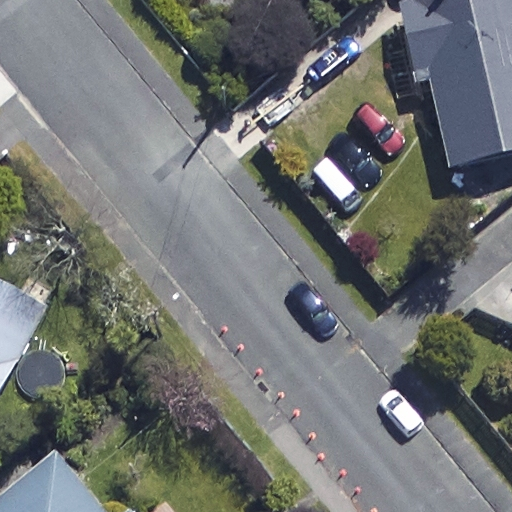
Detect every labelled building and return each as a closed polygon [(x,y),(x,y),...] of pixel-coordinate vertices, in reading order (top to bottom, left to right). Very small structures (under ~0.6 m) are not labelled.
[(511,0),(466,0),(467,4),(407,20),(426,93),(435,90),(458,181),(511,167),(511,0)] [(0,263),(54,222),(13,168),(0,178),(0,263)] [(511,283),(506,280),(486,319),(511,332),(511,283)] [(0,416),(53,320),(0,291),(0,416)] [(104,511),(61,467),(12,511),(104,511)]
